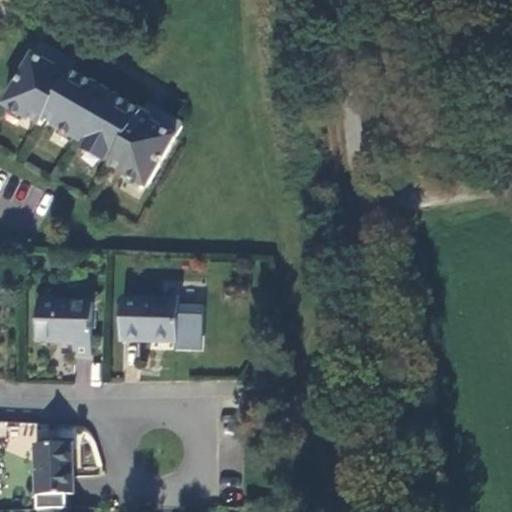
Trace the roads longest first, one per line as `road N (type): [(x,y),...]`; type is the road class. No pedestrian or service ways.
road 1 (track): [(335,0),(365,201)]
road 2 (residential): [(179,492),(199,475),(204,450),(195,426),(157,411),(124,433)]
road 3 (track): [(365,201),(511,176)]
road 4 (residential): [(124,433),(62,401),(0,400)]
